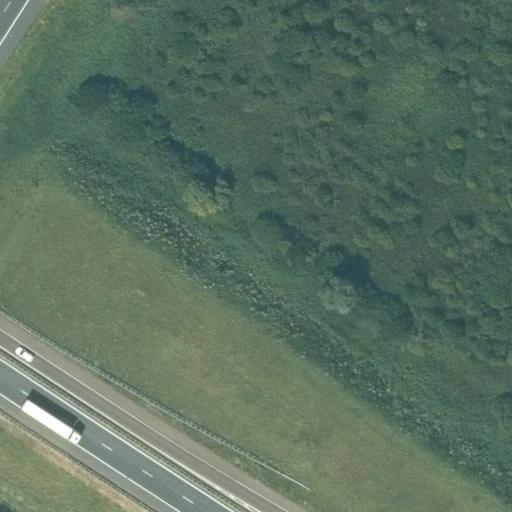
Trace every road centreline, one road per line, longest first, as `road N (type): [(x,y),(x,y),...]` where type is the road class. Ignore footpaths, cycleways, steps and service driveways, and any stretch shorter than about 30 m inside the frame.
road 1 (motorway): [(274,511),(0,338)]
road 2 (motorway): [(0,377),(205,511)]
